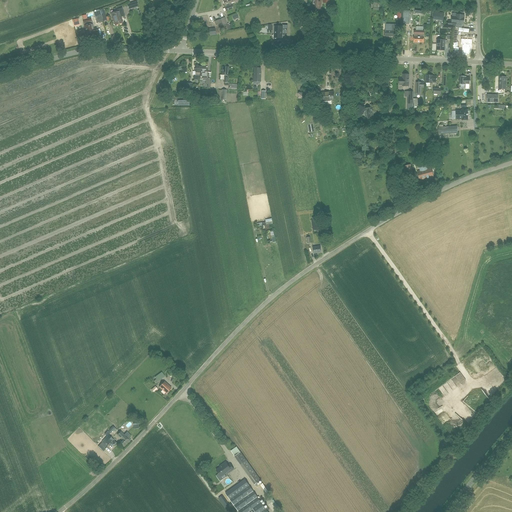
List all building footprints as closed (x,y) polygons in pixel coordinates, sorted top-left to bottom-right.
[(222,0),(224,5),(225,5),(226,7),(224,8),(226,11),(233,9),(232,5),(231,3),(233,2),(232,0),(222,0)] [(313,0),(312,8),(320,9),(321,0),(313,0)] [(122,7),(114,10),(115,12),(119,24),(123,23),(121,17),(125,16),(122,7)] [(102,21),(100,10),(93,12),(95,17),(97,17),(99,22),(102,21)] [(434,11),(433,18),(443,19),(444,13),(434,11)] [(464,18),(463,18),(463,15),(457,14),(456,17),(452,17),(452,22),(448,22),(448,26),(456,27),(456,23),(463,24),(464,18)] [(89,18),(87,19),(90,34),(95,33),(94,33),(97,32),(96,28),(94,29),(92,24),(91,24),(90,21),(89,18)] [(287,34),(287,25),(282,25),(282,26),(274,26),(274,34),(272,36),(274,37),(274,38),(275,39),(276,38),(282,38),(282,34),(283,34),(284,33),(284,32),(287,32),(287,34)] [(398,31),(394,31),(394,28),(396,28),(397,25),(392,25),(392,29),(388,29),(388,30),(385,30),(385,36),(398,36),(398,31)] [(414,42),(423,42),(424,34),(424,30),(414,30),(414,37),(414,42)] [(462,45),(465,45),(465,48),(462,48),(462,53),(471,54),(471,46),(468,46),(468,42),(474,43),(474,38),(468,37),(462,37),(461,42),(462,42),(462,45)] [(437,40),(436,50),(444,50),(445,40),(437,40)] [(206,66),(202,66),(202,71),(200,71),(200,77),(199,77),(199,80),(200,80),(200,79),(203,79),(203,80),(206,80),(205,84),(208,84),(208,88),(210,88),(210,84),(209,84),(210,78),(209,78),(210,77),(211,77),(211,72),(207,72),(207,66),(206,66)] [(411,84),(412,72),(406,72),(405,76),(402,76),(402,83),(405,83),(405,84),(411,84)] [(412,109),(412,104),(413,104),(413,98),(413,91),(404,91),(404,97),(407,97),(407,104),(407,109),(412,109)] [(322,92),(322,101),(334,100),(334,92),(322,92)] [(498,94),(487,94),(487,102),(498,103),(498,94)] [(314,112),(311,99),(305,100),(307,113),(314,112)] [(462,111),(456,111),(456,118),(462,118),(462,119),(463,119),(463,120),(466,120),(466,119),(468,119),(467,109),(465,109),(465,107),(466,107),(466,103),(461,104),(461,107),(462,107),(462,109),(462,111)] [(361,107),(362,115),(375,113),(374,105),(361,107)] [(457,134),(457,127),(438,128),(439,135),(457,134)] [(433,176),(431,168),(427,169),(426,165),(419,168),(420,171),(417,172),(419,178),(422,177),(423,179),(433,176)] [(311,221),(313,230),(316,230),(316,231),(320,230),(319,226),(318,226),(317,220),(311,221)] [(158,381),(165,376),(161,372),(156,375),(157,376),(155,377),(158,381)] [(171,388),(164,382),(159,388),(166,394),(171,388)] [(128,440),(125,437),(121,432),(117,435),(121,440),(119,442),(124,447),(131,440),(129,439),(128,440)] [(109,435),(102,442),(109,449),(112,446),(110,444),(113,440),(109,435)] [(240,451),(234,456),(254,485),(260,480),(240,451)] [(228,466),(226,462),(222,465),(222,466),(216,471),(221,477),(231,470),(232,471),(233,470),(230,465),(228,466)] [(242,477),(222,490),(236,511),(237,511),(267,511),(264,507),(261,503),(257,505),(260,500),(254,496),(255,493),(251,490),(242,477)]
